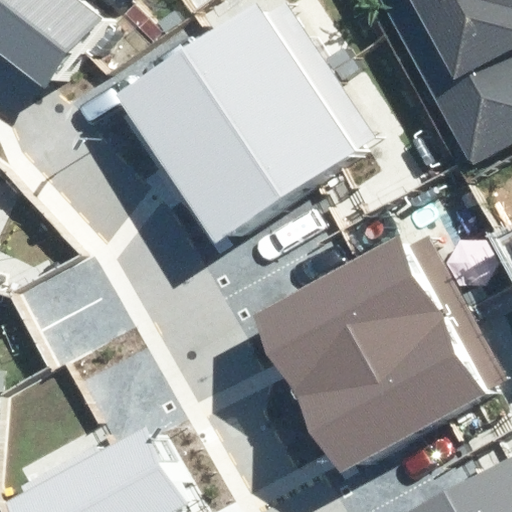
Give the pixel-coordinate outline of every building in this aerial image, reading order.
[(93,20),(69,0),(0,0),(0,50),(40,84),(93,20)] [(511,0),(376,0),(466,164),(511,138),(511,0)] [(247,6),(119,93),(163,162),(294,77),(247,6)] [(294,77),(163,162),(209,231),(340,146),(294,77)] [(448,162),(412,198),(456,243),(492,207),(448,162)] [(391,252),(258,332),(301,403),(435,323),(391,252)] [(235,314),(191,302),(179,345),(223,357),(235,314)] [(435,323),(301,403),(345,475),(478,395),(435,323)] [(144,434),(14,511),(176,511),(187,506),(144,434)] [(511,511),(511,466),(506,456),(413,511),(511,511)]
